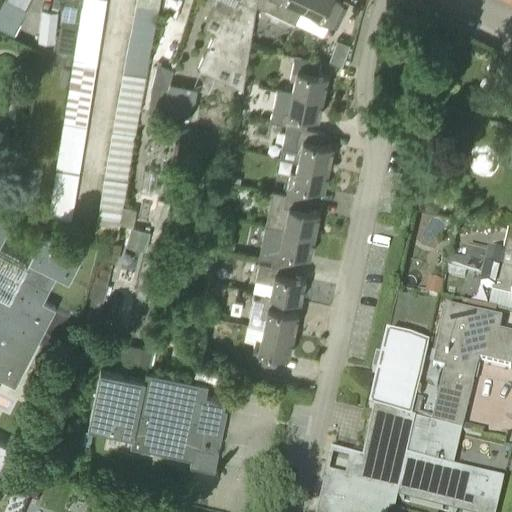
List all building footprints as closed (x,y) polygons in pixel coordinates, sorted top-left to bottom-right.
[(0,27),(15,35),(28,10),(7,0),(5,0),(0,11),(0,27)] [(7,0),(28,10),(32,0),(7,0)] [(81,0),(81,5),(103,9),(104,0),(81,0)] [(216,0),(203,29),(213,34),(196,70),(240,91),(240,90),(242,90),(256,5),(256,0),(216,0)] [(256,0),(256,5),(268,11),(295,24),(303,8),(302,8),(306,0),(256,0)] [(306,0),(302,8),(303,8),(313,13),(310,18),(331,28),(342,5),(332,0),(306,0)] [(134,13),(157,17),(159,7),(136,2),(134,13)] [(81,5),(79,17),(102,21),(103,9),(81,5)] [(132,24),(155,28),(157,17),(134,13),(132,24)] [(78,22),(77,29),(100,33),(102,21),(79,17),(78,22)] [(77,29),(78,22),(74,21),(61,19),(59,32),(76,35),(77,29)] [(130,34),(153,39),(155,28),(132,24),(130,34)] [(76,35),(75,41),(98,44),(100,33),(77,29),(76,35)] [(128,45),(151,49),(153,39),(130,34),(128,45)] [(338,64),(350,50),(338,40),(326,54),(338,64)] [(75,41),(73,52),(96,56),(98,44),(75,41)] [(126,55),(149,60),(151,49),(128,45),(126,55)] [(73,52),(72,64),(94,68),(96,56),(73,52)] [(124,66),(147,70),(149,60),(126,55),(124,66)] [(293,91),(323,97),(327,75),(317,73),(320,61),(294,56),(290,77),(295,78),(293,91)] [(72,64),(70,76),(92,80),(94,68),(72,64)] [(166,91),(172,72),(157,65),(152,86),(148,113),(162,116),(166,91)] [(66,86),(71,68),(63,66),(59,84),(66,86)] [(122,77),(145,81),(147,70),(124,66),(122,77)] [(70,76),(68,88),(91,91),(92,80),(70,76)] [(120,87),(143,92),(145,81),(122,77),(120,87)] [(191,118),(197,88),(171,83),(167,92),(164,113),(191,118)] [(118,98),(141,102),(143,92),(120,87),(118,98)] [(68,88),(66,99),(89,103),(91,91),(68,88)] [(318,119),(323,97),(293,91),(291,100),(285,99),(281,121),(287,123),(300,126),(306,127),(308,117),(318,119)] [(116,109),(139,113),(141,102),(118,98),(116,109)] [(66,99),(64,111),(87,115),(89,103),(66,99)] [(114,119),(138,123),(139,113),(116,109),(114,119)] [(64,111),(62,123),(85,127),(87,115),(64,111)] [(112,130),(136,134),(138,123),(114,119),(112,130)] [(62,123),(61,135),(83,138),(85,127),(62,123)] [(306,128),(306,127),(300,126),(287,123),(280,157),(298,161),(328,168),(333,145),(323,143),(325,132),(306,128)] [(110,140),(134,145),(136,134),(112,130),(110,140)] [(61,135),(59,146),(82,150),(83,139),(61,135)] [(109,151),(132,155),(134,145),(110,140),(109,151)] [(59,146),(57,158),(80,162),(82,150),(59,146)] [(109,151),(107,162),(130,166),(132,155),(109,151)] [(57,158),(55,170),(78,174),(80,162),(57,158)] [(324,190),(328,168),(298,161),(296,171),(291,170),(286,193),(311,199),(313,188),(324,190)] [(105,172),(128,177),(130,166),(107,162),(105,172)] [(55,170),(53,181),(76,185),(78,174),(55,170)] [(105,172),(103,183),(126,187),(128,177),(105,172)] [(53,181),(51,193),(74,197),(76,185),(53,181)] [(103,183),(101,194),(124,198),(126,187),(103,183)] [(311,199),(286,193),(273,191),(266,224),(314,234),(319,212),(309,210),(311,199)] [(51,193),(50,205),(72,209),(74,197),(51,193)] [(101,194),(100,204),(122,209),(124,198),(101,194)] [(150,231),(145,250),(157,253),(170,202),(159,199),(150,231)] [(427,209),(430,213),(437,213),(440,209),(440,203),(436,199),(431,200),(427,204),(427,209)] [(47,202),(33,201),(31,212),(46,214),(47,202)] [(100,204),(98,215),(120,219),(122,209),(100,204)] [(72,209),(50,205),(48,217),(71,220),(72,209)] [(0,244),(13,219),(0,211),(0,376),(15,385),(55,306),(43,300),(56,274),(69,280),(82,254),(43,234),(26,266),(0,252),(0,244)] [(98,215),(96,226),(118,230),(120,219),(98,215)] [(310,256),(314,234),(266,224),(259,257),(272,260),(297,265),(299,254),(310,256)] [(145,250),(150,231),(131,227),(126,245),(145,250)] [(484,264),(511,271),(511,231),(508,231),(503,256),(487,252),(484,264)] [(233,249),(235,240),(224,238),(222,247),(233,249)] [(121,248),(109,246),(106,262),(117,264),(121,248)] [(465,273),(467,262),(466,261),(449,258),(447,269),(453,271),(465,273)] [(295,276),(297,265),(272,260),(271,265),(259,262),(256,278),(253,291),(265,294),(290,299),(300,301),(305,278),(295,276)] [(511,271),(484,264),(479,287),(492,290),(491,294),(511,299),(511,271)] [(108,278),(98,276),(87,318),(98,320),(108,278)] [(439,298),(443,282),(427,279),(424,295),(439,298)] [(221,304),(225,286),(211,283),(207,301),(221,304)] [(290,299),(265,294),(263,300),(253,298),(248,325),(263,328),(293,335),(298,312),(288,310),(290,299)] [(463,312),(496,317),(498,308),(465,303),(463,312)] [(432,367),(444,370),(430,429),(461,436),(478,361),(510,369),(511,360),(511,339),(498,337),(501,323),(446,310),(432,367)] [(288,357),(293,335),(263,328),(261,339),(255,338),(251,361),(276,366),(278,355),(288,357)] [(410,425),(411,421),(428,348),(386,338),(380,361),(375,360),(373,370),(371,376),(376,378),(368,411),(373,412),(361,460),(329,453),(322,482),(324,483),(316,511),(387,511),(388,510),(394,511),(397,500),(446,511),(495,511),(503,481),(453,469),(461,436),(430,429),(410,425)] [(149,364),(152,350),(126,344),(122,357),(149,364)] [(188,347),(175,344),(172,353),(186,356),(188,347)] [(226,371),(216,368),(214,376),(220,378),(224,379),(226,371)] [(100,371),(88,428),(132,437),(130,446),(192,459),(191,465),(215,470),(218,452),(215,451),(216,444),(220,445),(227,408),(224,408),(226,401),(206,396),(208,384),(146,371),(144,380),(100,371)] [(79,429),(76,443),(89,445),(92,432),(79,429)] [(0,475),(9,480),(26,447),(13,440),(10,446),(0,441),(0,475)] [(42,485),(32,481),(27,496),(37,499),(42,485)]
